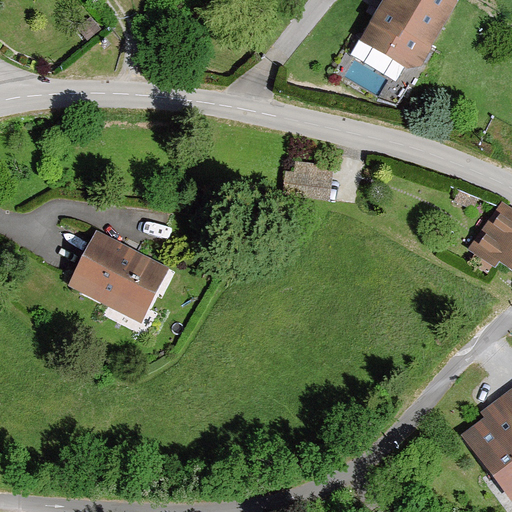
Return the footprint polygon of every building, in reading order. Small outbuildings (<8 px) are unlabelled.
[(374,0),(386,6),(363,50),(403,75),(420,70),(451,9),(433,0),(374,0)] [(287,184),(285,200),(325,205),(329,177),(296,172),(295,185),(287,184)] [(495,265),(511,276),(511,221),(501,214),(470,257),(491,271),(495,265)] [(96,244),(72,291),(137,323),(160,276),(96,244)] [(511,499),(511,401),(487,420),(490,424),(466,443),(509,501),(511,499)]
